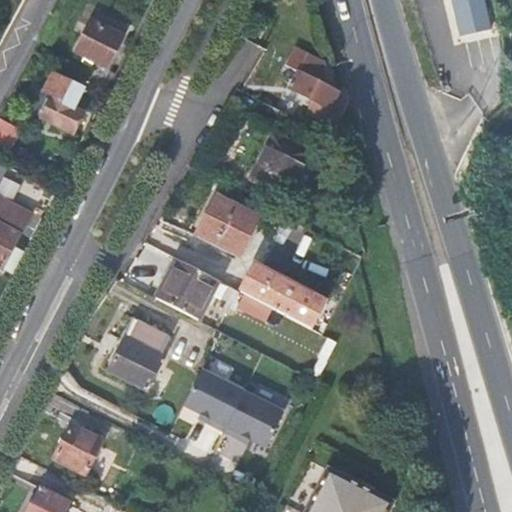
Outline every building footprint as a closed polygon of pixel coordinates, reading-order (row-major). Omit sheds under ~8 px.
[(485,0),(451,0),(460,37),(492,30),(485,0)] [(96,62),(87,79),(112,92),(120,75),(105,67),(125,28),(95,13),(76,52),(96,62)] [(269,42),(265,50),(260,58),(275,66),(284,51),(269,42)] [(294,48),(285,66),(298,73),(290,89),(312,101),(306,112),(335,128),(349,99),(346,90),(338,91),(322,83),(326,75),(324,63),(294,48)] [(53,73),(44,92),(53,97),(43,116),(73,131),(82,113),(73,108),(82,89),(53,73)] [(282,111),(259,100),(252,113),(275,125),(282,111)] [(276,133),(256,173),(291,191),(311,151),(276,133)] [(263,208),(236,194),(234,198),(223,192),(220,198),(215,196),(196,234),(239,256),(263,208)] [(0,266),(1,267),(11,247),(28,213),(0,198),(0,266)] [(19,252),(11,247),(1,267),(9,271),(19,252)] [(218,281),(176,259),(156,298),(198,320),(218,281)] [(253,265),(239,292),(245,295),(271,308),(312,329),(325,301),(253,265)] [(271,308),(245,295),(239,306),(266,320),(271,308)] [(170,338),(135,319),(108,371),(146,391),(164,358),(161,357),(170,338)] [(266,447),(283,412),(201,371),(184,405),(200,414),(209,419),(207,424),(238,440),(241,435),(251,439),(266,447)] [(197,419),(207,424),(209,419),(200,414),(197,419)] [(71,424),(54,458),(86,475),(102,440),(71,424)] [(241,435),(238,440),(248,444),(251,439),(241,435)] [(328,469),(305,511),(386,511),(392,502),(328,469)] [(39,485),(25,511),(64,511),(70,502),(39,485)]
